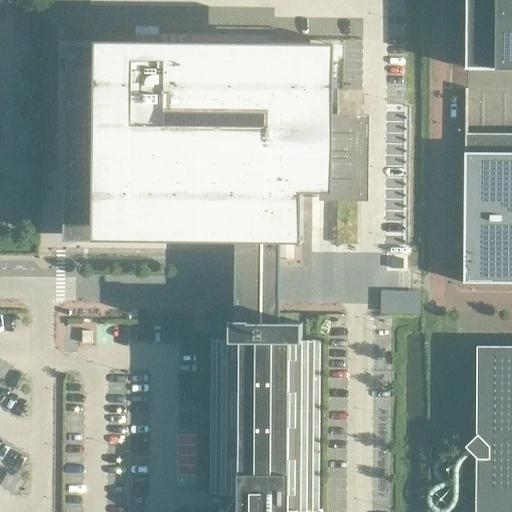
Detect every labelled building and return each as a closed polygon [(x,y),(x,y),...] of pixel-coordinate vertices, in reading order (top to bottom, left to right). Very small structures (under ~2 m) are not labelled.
[(11,0),(0,0),(0,9),(11,10),(11,0)] [(511,0),(467,0),(467,68),(511,68),(511,0)] [(65,46),(63,173),(84,173),(84,190),(84,205),(82,205),(80,206),(79,207),(77,208),(76,209),(75,210),(75,212),(74,213),(74,215),(74,217),(74,218),(75,220),(76,221),(77,223),(79,224),(80,224),(82,225),(83,225),(83,241),(215,242),(236,243),(242,243),(251,243),(251,242),(281,242),(285,242),(293,242),(301,243),(302,243),(302,205),(312,205),(312,192),(314,192),(336,192),(361,193),(362,122),(337,122),(333,121),(331,121),(320,121),(320,96),(320,97),(321,54),(105,52),(105,46),(96,46),(65,46)] [(511,133),(465,133),(464,283),(511,283),(511,133)] [(336,198),(336,244),(357,244),(358,198),(336,198)] [(420,303),(420,292),(398,291),(381,291),(380,303),(380,313),(416,314),(420,314),(420,303)] [(318,511),(318,510),(310,509),(311,341),(302,341),(302,323),(279,322),(249,322),(249,321),(236,321),(230,320),(230,324),(226,324),(226,340),(219,340),(218,493),(209,493),(209,507),(240,507),(240,509),(238,511),(318,511)] [(92,331),(82,331),(82,334),(82,343),(92,343),(92,335),(92,331)] [(477,457),(476,511),(511,511),(511,346),(478,346),(477,435),(466,446),(477,457)]
